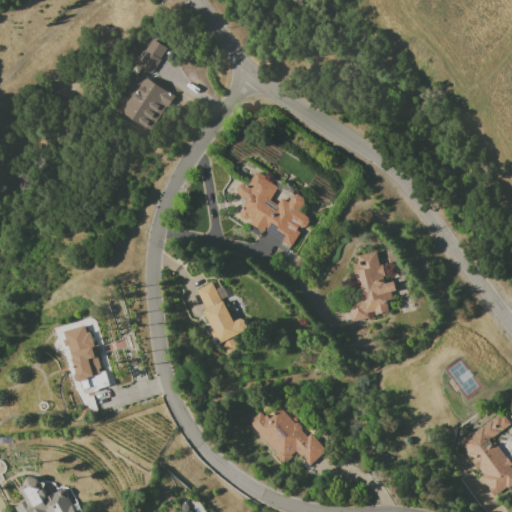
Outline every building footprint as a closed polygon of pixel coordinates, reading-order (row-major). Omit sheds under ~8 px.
[(147,133),(169,91),(148,80),(165,47),(151,40),(112,114),(147,133)] [(290,246),(301,228),(304,230),(310,219),(298,212),(305,199),(294,193),(288,203),(276,195),(280,187),(254,172),(246,188),(239,184),(233,194),(245,201),(237,216),(290,246)] [(350,321),(388,314),(386,302),(397,300),(394,282),(384,284),(378,251),(351,256),(358,298),(346,300),(350,321)] [(196,290),(205,310),(204,310),(223,354),(237,348),(232,336),(248,329),(243,318),(231,323),(213,282),(196,290)] [(62,332),(74,373),(73,376),(74,380),(78,382),(87,379),(87,377),(100,374),(99,369),(101,368),(97,356),(101,355),(98,344),(94,345),(90,332),(87,332),(84,325),(62,332)] [(247,423),(275,452),(273,454),(283,465),(298,454),(309,466),(327,451),(310,433),(306,437),(300,431),(301,427),(297,423),(293,423),(280,408),(268,418),(265,414),(263,416),(259,412),(247,423)]
